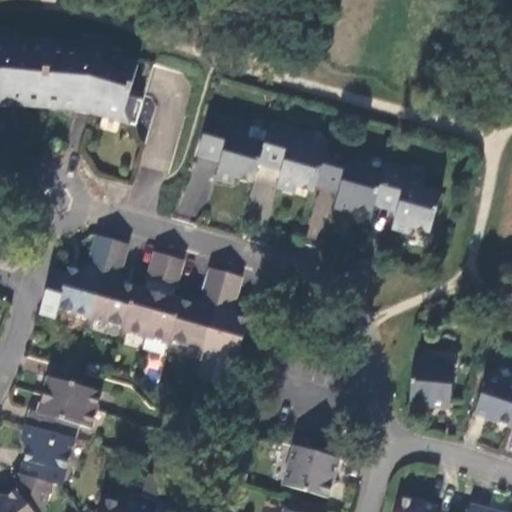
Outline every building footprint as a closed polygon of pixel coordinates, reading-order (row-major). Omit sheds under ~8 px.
[(124,61),(126,55),(109,50),(111,43),(97,39),(83,38),(83,46),(17,39),(18,32),(4,30),(0,30),(0,103),(4,103),(84,110),(137,125),(144,101),(130,97),(139,66),(124,61)] [(153,69),(139,66),(130,97),(144,101),(153,69)] [(252,126),(253,123),(213,111),(202,148),(223,155),(221,161),(218,174),(236,179),(237,177),(255,182),(261,164),(263,157),(267,141),(249,136),(252,126)] [(308,143),(311,132),(273,121),(270,130),(267,141),(263,157),(285,163),(283,171),(278,187),(291,191),(292,185),(315,192),(317,184),(319,177),(327,149),(308,143)] [(252,126),(249,136),(267,141),(270,130),(252,126)] [(370,153),(329,141),(327,149),(319,177),(342,184),(340,191),(336,207),(354,212),(355,206),(373,212),(375,204),(377,197),(385,170),(368,164),(370,153)] [(200,155),(221,161),(223,155),(202,148),(200,155)] [(263,157),(261,164),(283,171),(285,163),(263,157)] [(377,197),(397,205),(397,213),(393,227),(410,232),(412,225),(431,231),(443,192),(423,185),(426,174),(387,161),(385,170),(377,197)] [(149,211),(158,185),(136,179),(134,185),(96,174),(110,200),(149,211)] [(319,177),(317,184),(340,191),(342,184),(319,177)] [(165,187),(158,185),(149,211),(162,215),(159,210),(165,187)] [(397,205),(377,197),(375,204),(397,213),(397,205)] [(53,271),(41,313),(57,317),(59,308),(91,318),(113,240),(98,236),(90,265),(79,270),(70,267),(68,276),(53,271)] [(124,326),(136,286),(127,283),(121,274),(129,244),(113,240),(91,318),(124,326)] [(162,284),(170,256),(156,252),(148,279),(162,284)] [(185,259),(170,256),(162,284),(177,288),(185,259)] [(205,349),(226,273),(211,268),(203,297),(193,302),(183,300),(171,340),(205,349)] [(237,359),(249,319),(240,316),(234,307),(243,277),(226,273),(205,349),(237,359)] [(159,293),(136,286),(124,326),(123,330),(147,337),(159,293)] [(171,340),(183,300),(159,293),(147,337),(168,343),(170,343),(171,340)] [(168,343),(147,337),(144,349),(164,355),(168,343)] [(454,363),(414,359),(411,405),(450,409),(454,363)] [(45,394),(98,410),(103,391),(81,385),(85,371),(54,362),(45,394)] [(511,383),(488,375),(475,414),(511,427),(511,426),(511,383)] [(75,439),(79,424),(92,428),(98,410),(45,394),(40,412),(32,410),(28,425),(75,439)] [(75,439),(28,425),(24,441),(29,449),(21,474),(53,482),(61,485),(75,439)] [(328,498),(341,459),(295,446),(284,484),(328,498)] [(53,482),(21,474),(17,490),(9,496),(0,494),(0,511),(44,511),(45,511),(53,482)] [(137,511),(142,497),(129,494),(128,500),(122,504),(106,498),(101,511),(137,511)] [(155,511),(151,507),(153,500),(142,497),(137,511),(155,511)] [(436,511),(437,507),(399,498),(395,511),(436,511)]
